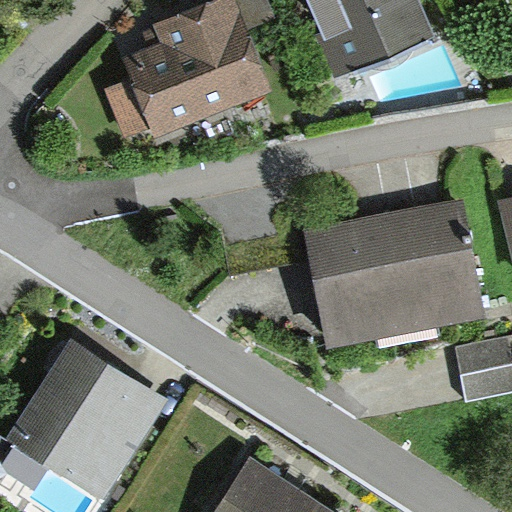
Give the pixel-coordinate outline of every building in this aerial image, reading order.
[(150,128),(155,140),(270,92),(244,29),(274,17),(266,0),(211,0),(157,23),(165,42),(122,59),(129,78),(106,88),(127,138),(150,128)] [(306,0),(340,75),(430,35),(414,0),(306,0)] [(465,196),(304,229),(329,346),(489,313),(465,196)] [(511,200),(500,203),(511,251),(511,200)] [(511,360),(507,338),(457,349),(468,399),(511,388),(511,360)] [(70,346),(13,439),(97,490),(154,397),(70,346)] [(212,511),(331,511),(249,457),(212,511)]
